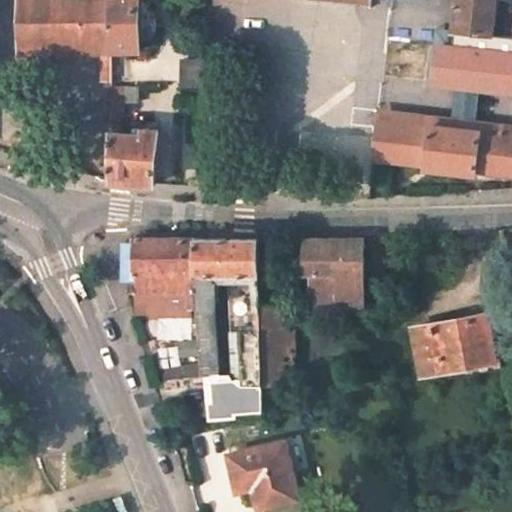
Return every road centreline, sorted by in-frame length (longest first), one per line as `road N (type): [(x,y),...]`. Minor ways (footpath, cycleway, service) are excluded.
road 1 (tertiary): [(40,222),(79,210),(511,215)]
road 2 (tertiary): [(159,511),(40,222)]
